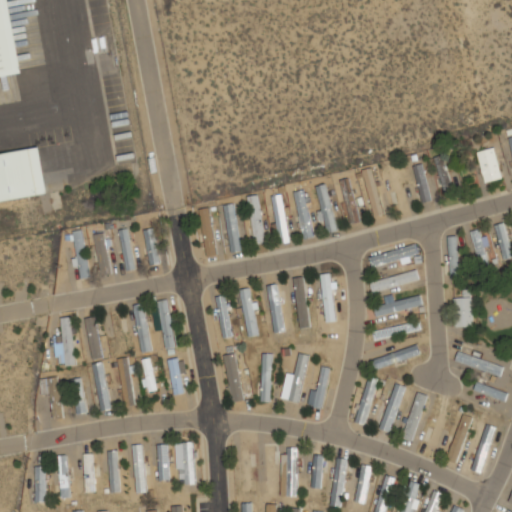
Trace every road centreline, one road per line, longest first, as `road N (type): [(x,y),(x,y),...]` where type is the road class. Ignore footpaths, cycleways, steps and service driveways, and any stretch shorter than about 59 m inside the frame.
road 1 (residential): [(511,197),(350,245),(0,311)]
road 2 (residential): [(225,511),(220,418),(140,0)]
road 3 (residential): [(0,445),(148,420),(259,420),(323,428),(492,493)]
road 4 (residential): [(340,434),(359,341),(350,245)]
road 5 (residential): [(441,386),(434,223)]
